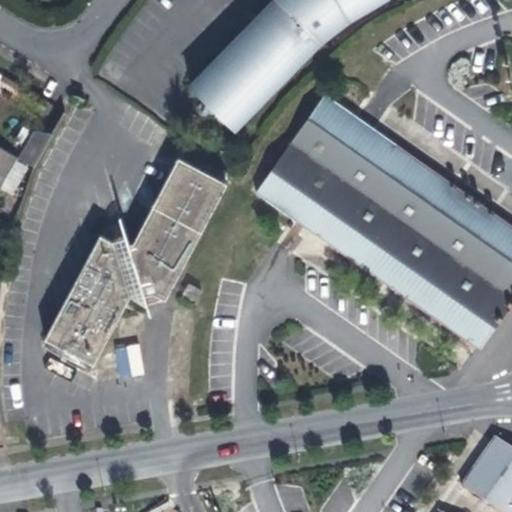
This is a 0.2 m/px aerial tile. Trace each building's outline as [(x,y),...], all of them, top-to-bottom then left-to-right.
[(274,0),(193,72),(242,119),(331,32),(383,0),(274,0)] [(511,226),(325,93),(255,193),(478,351),(511,301),(511,226)] [(47,140),(33,132),(17,159),(31,167),(47,140)] [(17,159),(0,148),(0,173),(3,169),(8,173),(17,159)] [(127,243),(124,235),(110,240),(100,235),(98,234),(42,338),(92,364),(123,307),(129,296),(145,304),(161,299),(224,183),(176,157),(130,242),(127,243)] [(104,227),(100,235),(110,240),(124,235),(118,221),(112,224),(104,227)] [(140,344),(116,345),(118,378),(142,376),(140,344)] [(511,511),(511,453),(490,439),(457,487),(493,511),(511,511)]
